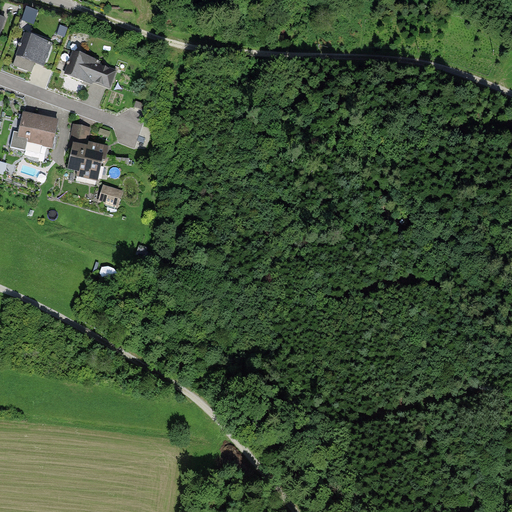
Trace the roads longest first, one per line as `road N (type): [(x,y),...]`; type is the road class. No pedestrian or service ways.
road 1 (track): [(511,94),(410,59),(181,45),(75,6)]
road 2 (track): [(271,55),(341,162),(511,379)]
road 3 (track): [(293,511),(197,403),(113,344),(0,288)]
road 4 (residential): [(0,78),(131,128)]
